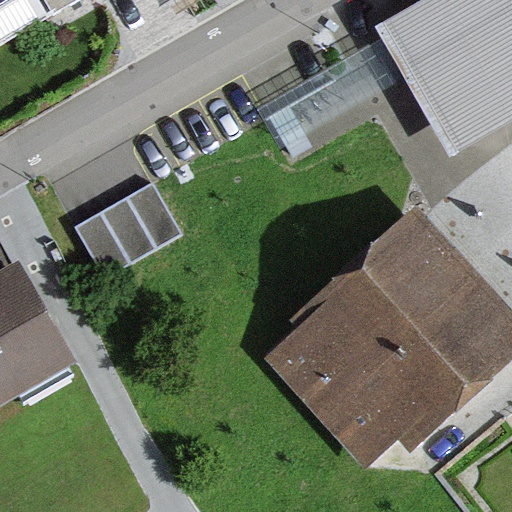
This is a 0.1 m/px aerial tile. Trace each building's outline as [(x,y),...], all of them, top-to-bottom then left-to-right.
[(0,0),(0,13),(22,0),(0,0)] [(511,0),(442,0),(381,35),(408,81),(459,52),(499,122),(511,113),(511,0)] [(178,237),(148,185),(70,230),(100,282),(178,237)] [(511,343),(511,338),(412,226),(316,310),(301,325),(274,358),(363,461),(390,438),(403,453),(410,446),(413,449),(448,417),(439,407),(511,343)] [(0,401),(64,365),(13,275),(0,282),(0,401)]
